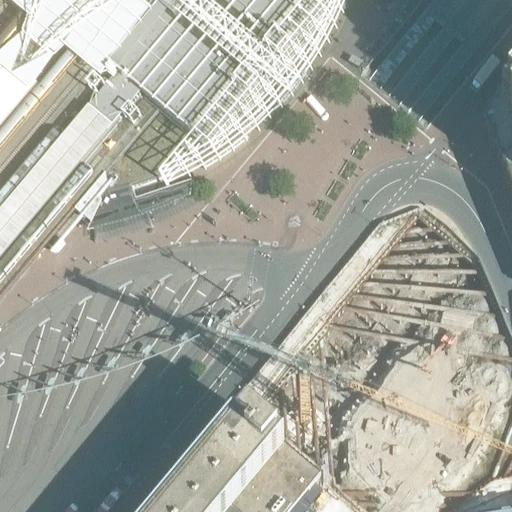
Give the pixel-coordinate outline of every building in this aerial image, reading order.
[(335,3),(336,0),(0,0),(0,2),(7,8),(25,23),(31,28),(24,42),(0,65),(0,77),(30,103),(54,67),(67,58),(103,88),(113,76),(119,81),(69,140),(93,160),(144,101),(155,110),(159,113),(76,213),(83,219),(84,220),(86,222),(91,226),(93,222),(131,211),(126,194),(133,193),(132,192),(132,191),(132,190),(152,183),(168,177),(183,169),(185,168),(189,166),(206,156),(227,142),(240,132),(262,112),(262,111),(256,109),(307,46),(311,49),(313,50),(314,49),(335,3)] [(361,78),(428,132),(511,29),(511,0),(425,0),(372,65),(361,78)] [(0,136),(30,103),(0,77),(0,136)] [(511,92),(482,128),(511,201),(511,92)] [(69,140),(0,220),(0,270),(93,160),(69,140)] [(131,211),(93,222),(86,235),(140,220),(189,199),(191,184),(138,202),(131,211)] [(334,312),(243,416),(320,479),(359,511),(372,511),(494,481),(509,442),(446,343),(334,312)] [(292,511),(320,479),(243,416),(239,420),(192,477),(162,511),(292,511)]
